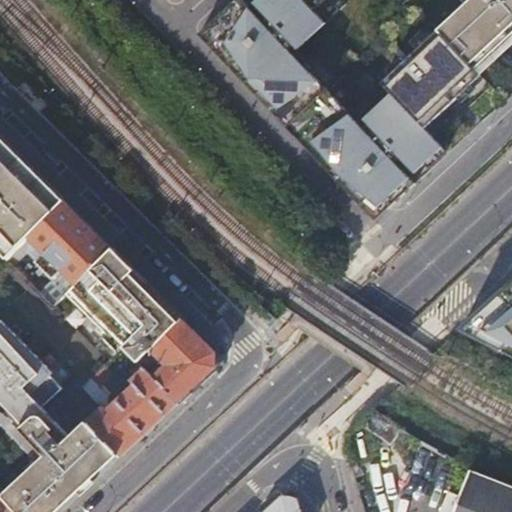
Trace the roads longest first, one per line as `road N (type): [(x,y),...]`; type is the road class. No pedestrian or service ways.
road 1 (residential): [(0,99),(216,310),(243,347),(238,375),(95,511)]
road 2 (secondary): [(162,511),(511,187)]
road 3 (residential): [(381,244),(174,28)]
road 4 (residential): [(228,511),(271,473),(299,463),(319,478),(331,511)]
